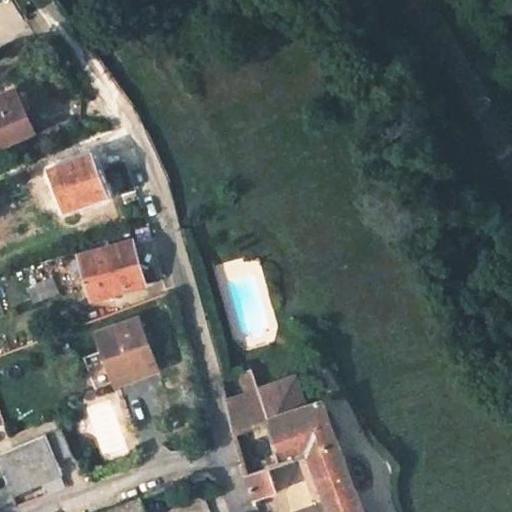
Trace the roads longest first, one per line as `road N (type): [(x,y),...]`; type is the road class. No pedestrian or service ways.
road 1 (residential): [(227,460),(189,284),(159,195),(130,125),(38,0)]
road 2 (residential): [(60,507),(175,462),(227,460)]
